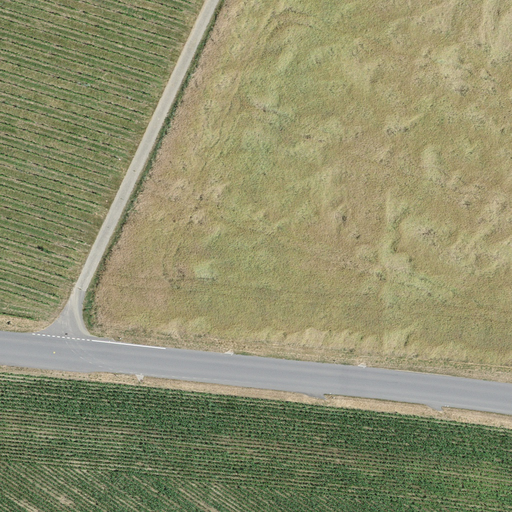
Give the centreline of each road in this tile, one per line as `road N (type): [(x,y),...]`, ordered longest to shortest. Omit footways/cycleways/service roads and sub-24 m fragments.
road 1 (tertiary): [(511,415),(49,354)]
road 2 (unclassified): [(49,354),(210,0)]
